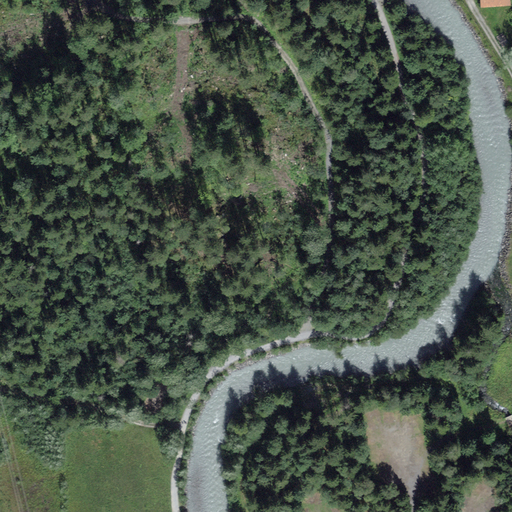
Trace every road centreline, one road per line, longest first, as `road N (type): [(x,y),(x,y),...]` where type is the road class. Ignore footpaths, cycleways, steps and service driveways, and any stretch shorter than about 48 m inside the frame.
road 1 (track): [(176,511),(180,442),(193,406),(230,367),(269,344),(379,328),(406,274),(423,192),(412,107),(374,0)]
road 2 (track): [(302,339),(326,276),(331,141),(294,68),(246,17),(160,22),(94,0)]
